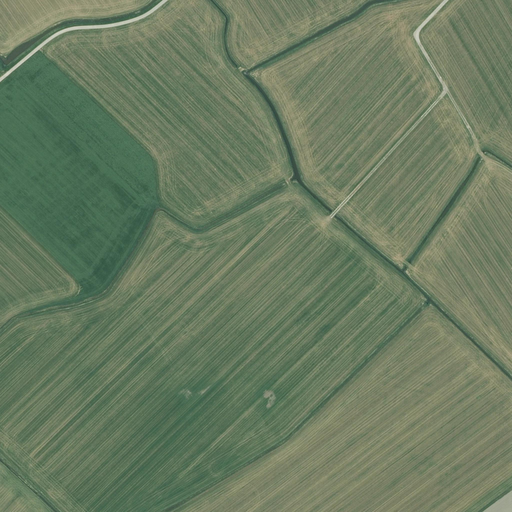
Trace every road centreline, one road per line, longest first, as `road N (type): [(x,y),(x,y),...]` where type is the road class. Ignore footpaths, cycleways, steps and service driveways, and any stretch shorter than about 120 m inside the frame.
road 1 (track): [(165,0),(131,21),(57,33),(0,80)]
road 2 (track): [(446,90),(329,217)]
road 3 (track): [(473,137),(416,39),(446,0)]
